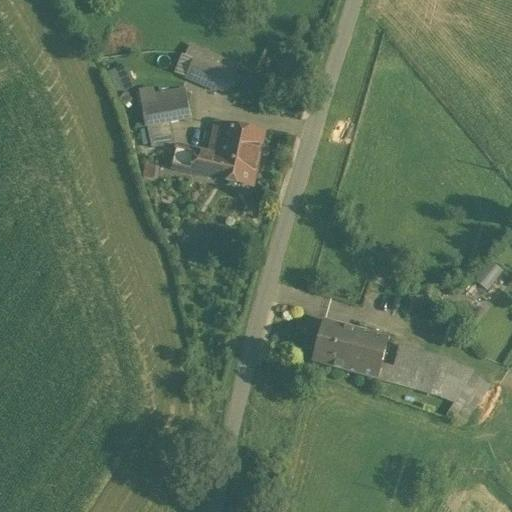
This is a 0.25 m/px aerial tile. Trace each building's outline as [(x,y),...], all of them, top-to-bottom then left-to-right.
[(186,79),(198,50),(190,46),(185,56),(182,55),(174,73),(186,79)] [(239,67),(198,50),(186,79),(185,80),(225,98),(239,67)] [(282,74),(292,80),(301,67),(291,60),(282,74)] [(128,62),(110,69),(118,91),(136,84),(128,62)] [(154,90),(140,93),(146,127),(147,127),(171,123),(191,119),(186,90),(155,95),(154,90)] [(171,123),(147,127),(151,148),(175,144),(171,123)] [(263,134),(223,125),(221,133),(215,132),(214,140),(215,140),(211,155),(177,147),(176,148),(175,148),(174,150),(176,150),(172,168),(251,186),(263,134)] [(489,261),(474,278),(487,291),(503,273),(489,261)] [(387,307),(397,311),(403,298),(393,294),(387,307)] [(345,324),(324,318),(312,358),(332,365),(345,324)] [(394,339),(345,324),(332,365),(382,380),(386,367),(394,339)] [(451,363),(401,348),(394,369),(386,367),(382,380),(439,397),(454,405),(446,417),(465,423),(488,387),(471,377),(472,374),(455,369),(456,367),(450,365),(451,363)]
